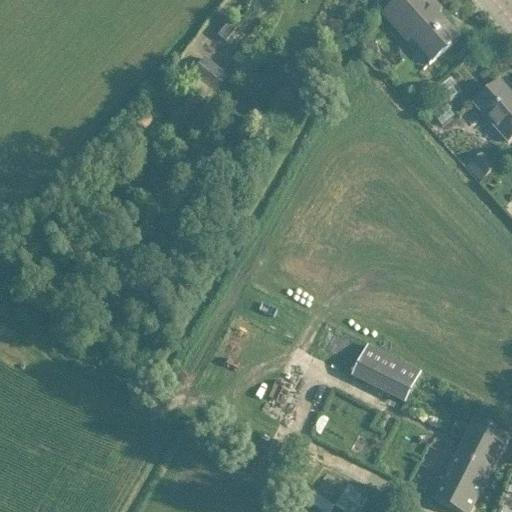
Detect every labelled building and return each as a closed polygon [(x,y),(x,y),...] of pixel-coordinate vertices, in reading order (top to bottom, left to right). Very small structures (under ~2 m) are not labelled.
[(434,63),(444,54),(459,40),(436,15),(434,17),(428,10),(434,5),(430,0),(402,0),(384,16),(408,42),(412,39),(434,63)] [(228,23),(217,37),(224,43),(235,29),(228,23)] [(246,55),(225,76),(235,86),(257,66),(246,55)] [(228,79),(204,59),(183,86),(206,105),(228,79)] [(508,144),(511,141),(511,96),(500,83),(475,106),(508,144)] [(481,183),(496,170),(483,155),(468,168),(481,183)] [(407,403),(421,375),(367,347),(353,375),(407,403)] [(472,511),(510,439),(492,430),(476,422),(471,431),(457,424),(451,436),(465,443),(435,503),(451,511),(452,511),(472,511)] [(342,511),(363,511),(370,501),(326,474),(307,505),(318,511),(332,511),(335,507),(342,511)]
